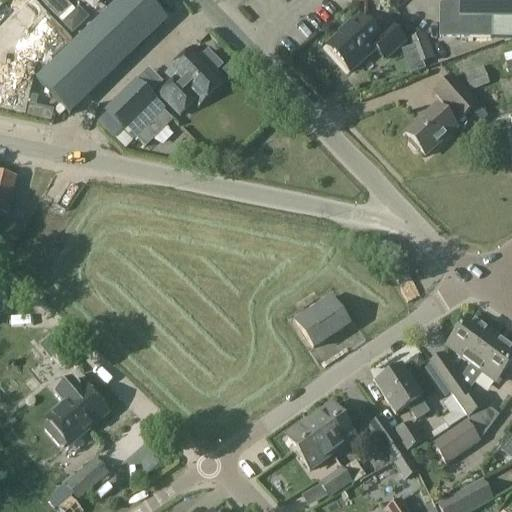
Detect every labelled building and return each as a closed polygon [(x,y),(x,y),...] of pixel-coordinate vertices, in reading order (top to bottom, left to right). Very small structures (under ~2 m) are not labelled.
[(120,0),(106,14),(139,48),(165,23),(143,0),(120,0)] [(511,0),(458,0),(459,4),(443,4),(438,9),(438,38),(493,39),(493,37),(506,32),(505,20),(511,20),(511,0)] [(65,25),(76,36),(93,20),(83,8),(65,25)] [(359,19),(326,49),(349,74),(375,51),(384,61),(404,44),(389,27),(377,39),(359,19)] [(411,47),(419,67),(435,60),(427,40),(411,47)] [(511,42),(500,44),(502,59),(511,57),(511,42)] [(179,116),(193,103),(197,108),(223,83),(214,73),(220,68),(206,53),(200,58),(193,51),(167,76),(173,82),(159,96),(179,116)] [(511,61),(503,64),(507,79),(511,77),(511,61)] [(482,68),(463,75),(469,92),(488,86),(482,68)] [(458,123),(476,107),(451,78),(433,94),(458,123)] [(135,82),(104,113),(107,116),(96,128),(114,146),(126,135),(132,141),(163,110),(135,82)] [(456,130),(436,108),(404,136),(409,141),(408,143),(407,146),(415,154),(418,154),(420,153),(424,158),(456,130)] [(219,110),(209,130),(232,142),(242,122),(219,110)] [(16,179),(0,175),(0,216),(6,218),(16,179)] [(328,300),(293,323),(312,351),(347,327),(346,326),(348,325),(347,323),(345,325),(328,300)] [(446,350),(470,368),(491,339),(467,322),(446,350)] [(462,387),(449,395),(452,400),(466,420),(482,409),(484,408),(476,397),(472,400),(468,395),(482,376),(494,385),(511,361),(511,353),(491,339),(470,368),(459,382),(462,387)] [(365,360),(370,369),(396,355),(391,346),(365,360)] [(429,366),(449,395),(462,387),(459,382),(442,358),(429,366)] [(412,374),(406,378),(400,369),(375,386),(395,417),(407,409),(416,422),(427,414),(418,401),(420,400),(415,392),(421,387),(412,374)] [(84,389),(66,405),(89,431),(106,416),(84,389)] [(68,449),(89,431),(66,405),(45,422),(47,424),(44,427),(43,432),(58,449),(68,449)] [(309,424),(332,456),(354,440),(332,408),(309,424)] [(495,418),(482,409),(466,420),(463,422),(477,442),(495,418)] [(385,453),(392,463),(402,456),(378,420),(366,429),(384,454),(385,453)] [(332,456),(309,424),(286,440),(309,472),(332,456)] [(431,447),(445,467),(476,445),(462,425),(431,447)] [(409,427),(395,436),(406,454),(421,444),(409,427)] [(339,471),(315,487),(326,503),(350,486),(339,471)] [(62,511),(69,511),(78,504),(69,495),(58,508),(62,511)] [(438,511),(459,511),(452,500),(437,508),(438,511)] [(406,511),(400,503),(386,511),(406,511)]
